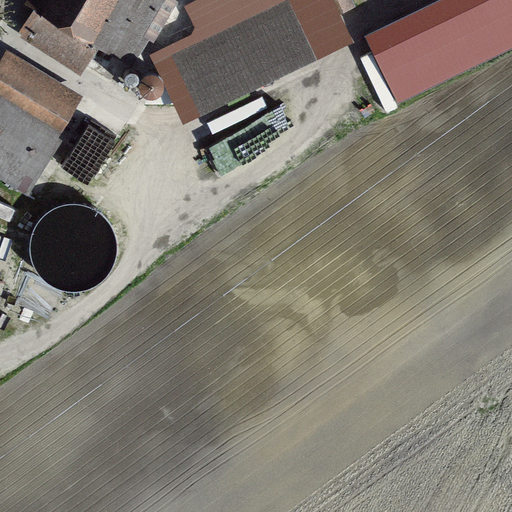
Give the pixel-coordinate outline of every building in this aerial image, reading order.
[(152,41),(176,0),(175,0),(41,0),(24,29),(83,67),(99,41),(127,58),(141,34),(152,41)] [(202,32),(153,56),(184,120),(348,40),(328,0),(205,0),(190,7),(202,32)] [(356,0),(334,0),(338,8),(356,0)] [(511,44),(511,0),(446,0),(368,38),(399,100),(511,44)] [(0,173),(28,190),(67,123),(59,118),(68,103),(4,64),(0,69),(0,173)] [(64,287),(78,288),(92,284),(104,277),(113,266),(118,252),(119,238),(115,225),(107,213),(95,204),(82,200),(66,200),(52,205),(40,215),(32,228),(29,244),(32,259),(40,272),(51,282),(64,287)]
